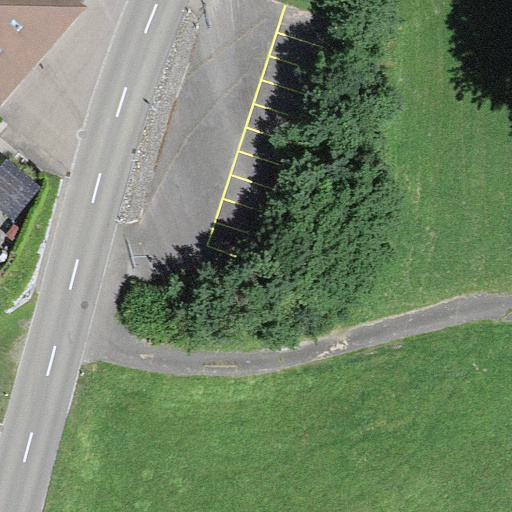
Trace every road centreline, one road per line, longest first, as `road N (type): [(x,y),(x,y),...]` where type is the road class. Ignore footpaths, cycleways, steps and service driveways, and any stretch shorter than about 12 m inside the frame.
road 1 (tertiary): [(150,0),(107,134),(10,511)]
road 2 (track): [(57,339),(144,364),(208,368),(297,357),(499,299),(511,304)]
